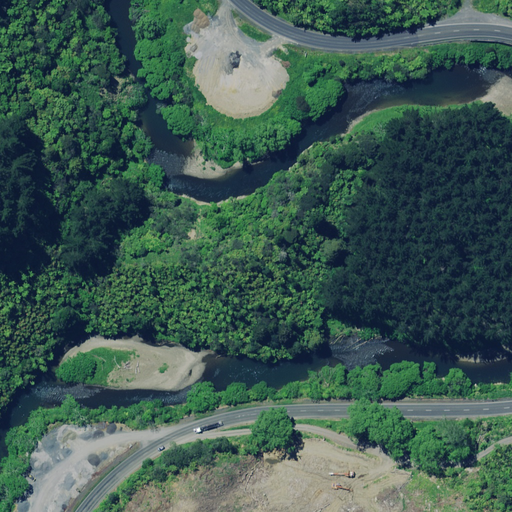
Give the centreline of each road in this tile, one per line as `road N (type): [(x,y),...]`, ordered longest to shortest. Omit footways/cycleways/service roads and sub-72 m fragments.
road 1 (trunk): [(511,407),(241,416),(153,448),(107,482),(84,511)]
road 2 (track): [(511,438),(449,463),(417,460),(341,431),(182,434)]
road 3 (trunk): [(236,0),(277,29),(326,42),(511,33)]
